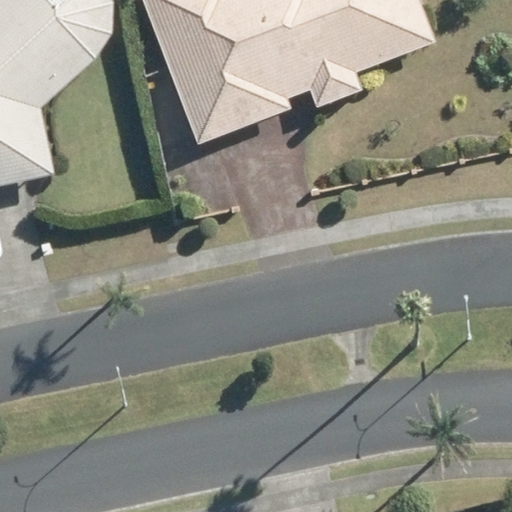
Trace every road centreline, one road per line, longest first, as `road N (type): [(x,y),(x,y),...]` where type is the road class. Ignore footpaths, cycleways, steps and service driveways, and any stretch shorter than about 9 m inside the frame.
road 1 (tertiary): [(0,362),(410,273),(511,261)]
road 2 (tertiary): [(511,402),(425,406),(0,493)]
